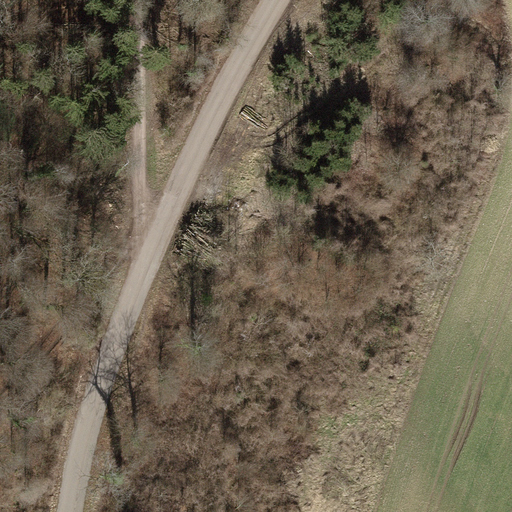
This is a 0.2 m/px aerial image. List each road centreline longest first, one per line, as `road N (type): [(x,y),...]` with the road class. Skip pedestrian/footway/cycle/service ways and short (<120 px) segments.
road 1 (track): [(185,167),(232,164),(292,131),(380,59),(407,24),(435,8),(487,40),(500,115),(466,257),(402,393)]
road 2 (unclassified): [(284,0),(148,240),(75,511)]
road 3 (track): [(148,240),(128,0)]
